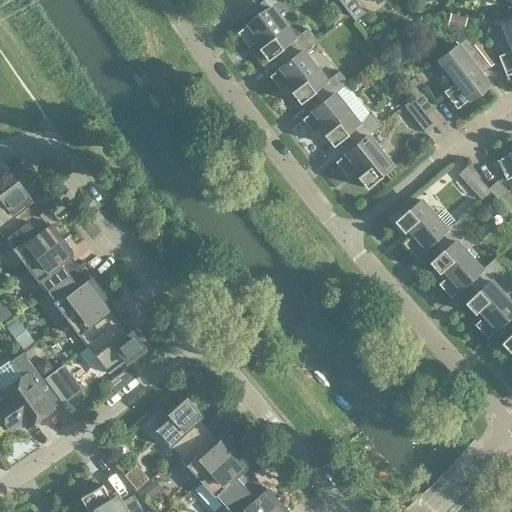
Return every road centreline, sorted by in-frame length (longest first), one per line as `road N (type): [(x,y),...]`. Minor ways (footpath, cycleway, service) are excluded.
road 1 (residential): [(242,0),(205,35),(205,64),(343,235)]
road 2 (residential): [(0,156),(55,148),(201,338)]
road 3 (residential): [(201,338),(56,461),(0,495)]
road 4 (residential): [(343,235),(511,426)]
road 5 (residential): [(201,338),(347,511)]
road 6 (residential): [(343,235),(427,157),(511,102)]
